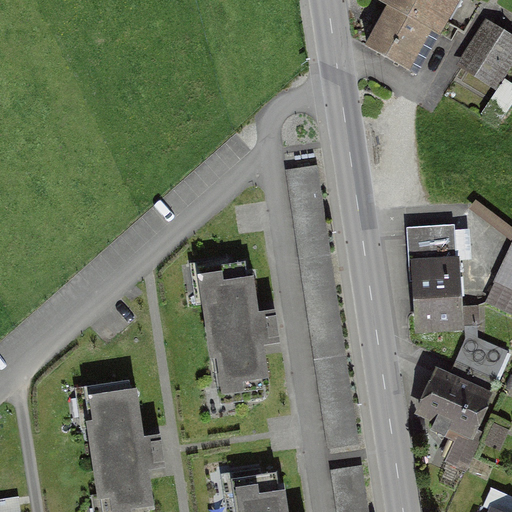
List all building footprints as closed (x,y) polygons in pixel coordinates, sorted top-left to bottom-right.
[(365,47),(410,73),(451,0),(381,0),(380,3),(388,7),(365,47)] [(495,86),(511,59),(511,44),(485,27),(461,64),(495,86)] [(314,167),(285,171),(326,449),(356,445),(314,167)] [(413,304),(414,304),(416,331),(475,326),(474,307),(457,308),(452,226),(405,229),(408,282),(413,282),(413,286),(412,286),(413,304)] [(486,303),(511,314),(511,241),(493,282),(495,283),(486,303)] [(228,265),(227,259),(197,263),(216,389),(228,387),(230,404),(263,399),(243,263),(228,265)] [(264,319),(267,339),(277,338),(274,317),(264,319)] [(491,382),(455,365),(448,380),(435,375),(418,411),(447,425),(442,436),(455,442),(445,463),(464,471),(481,434),(470,429),(491,382)] [(113,390),(112,383),(82,388),(100,511),(146,511),(128,387),(113,390)] [(162,462),(159,442),(149,443),(152,464),(162,462)] [(365,511),(359,467),(330,471),(335,511),(365,511)] [(259,475),(258,469),(228,473),(233,511),(280,511),(274,473),(259,475)]
